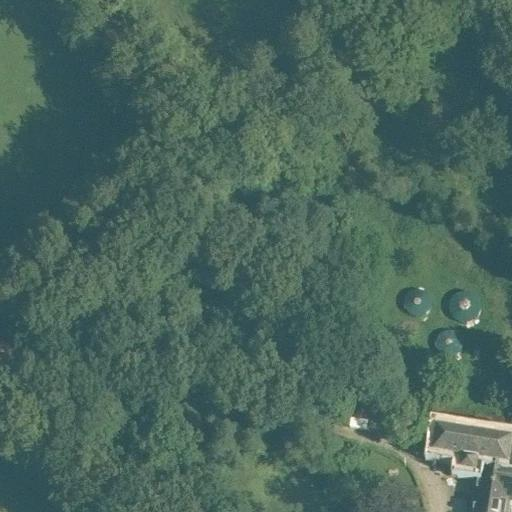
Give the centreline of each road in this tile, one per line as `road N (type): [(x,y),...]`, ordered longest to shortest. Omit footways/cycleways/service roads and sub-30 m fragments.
road 1 (track): [(101,0),(396,446),(424,471),(439,495),(437,511)]
road 2 (track): [(0,372),(396,446)]
